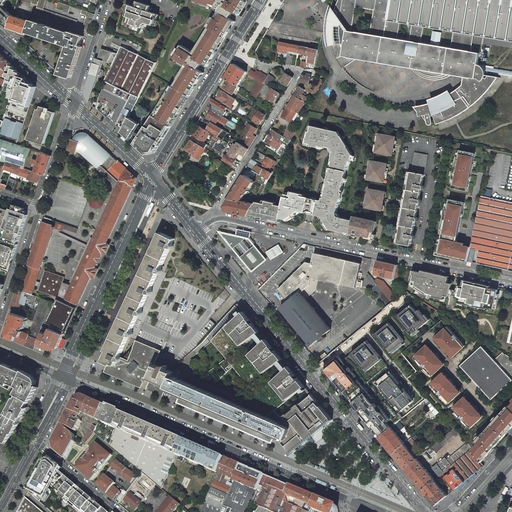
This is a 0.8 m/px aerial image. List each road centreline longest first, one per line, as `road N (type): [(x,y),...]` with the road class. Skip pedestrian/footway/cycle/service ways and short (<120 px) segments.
road 1 (primary): [(424,511),(196,233)]
road 2 (primary): [(69,379),(357,502)]
road 3 (tertiary): [(511,282),(218,219)]
road 4 (residential): [(218,219),(216,210),(297,78),(294,70),(228,52)]
road 5 (tertiary): [(152,175),(60,376)]
road 6 (tertiary): [(228,52),(152,175)]
road 7 (residential): [(0,328),(40,204)]
